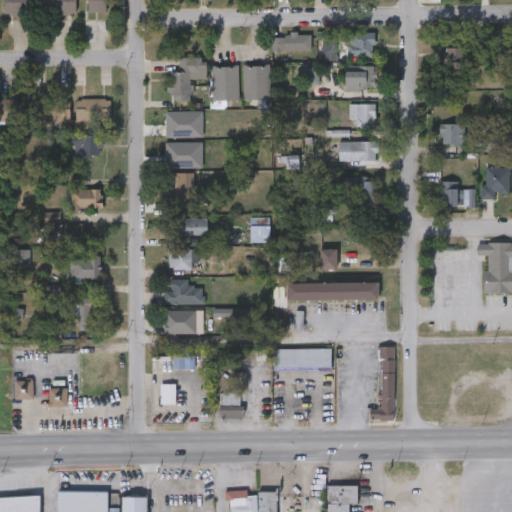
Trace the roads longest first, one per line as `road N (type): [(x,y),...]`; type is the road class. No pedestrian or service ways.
road 1 (primary): [(511,444),(0,453)]
road 2 (residential): [(135,450),(136,0)]
road 3 (residential): [(411,445),(413,0)]
road 4 (residential): [(511,4),(136,15)]
road 5 (residential): [(0,57),(136,57)]
